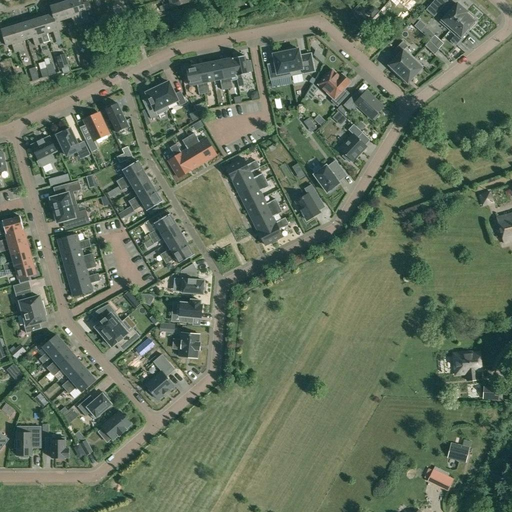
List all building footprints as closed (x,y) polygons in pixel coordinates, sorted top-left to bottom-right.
[(58,0),(49,3),(52,11),(58,30),(63,28),(60,20),(66,18),(60,0),(58,0)] [(71,0),(60,0),(66,18),(72,16),(76,30),(80,28),(78,24),(79,23),(71,0)] [(83,0),(71,0),(79,23),(94,19),(89,1),(84,3),(83,0)] [(163,6),(164,10),(193,1),(192,0),(169,0),(171,3),(163,6)] [(434,0),(427,9),(434,16),(447,1),(445,0),(434,0)] [(450,30),(467,11),(459,5),(458,7),(456,5),(440,22),(450,30)] [(374,15),(378,10),(374,6),(369,11),(374,15)] [(52,11),(42,14),(48,32),(54,31),(56,39),(61,37),(58,30),(52,11)] [(467,11),(450,30),(456,35),(451,41),(455,45),(461,39),(460,38),(469,28),(471,29),(476,23),(472,20),(474,18),(467,11)] [(48,32),(42,14),(32,17),(40,44),(50,41),(48,32)] [(32,17),(21,20),(27,39),(33,37),(35,45),(40,44),(32,17)] [(11,23),(19,50),(24,49),(21,41),(27,39),(21,20),(11,23)] [(424,27),(423,24),(420,21),(415,26),(420,31),(424,27)] [(15,52),(19,50),(11,23),(1,26),(7,45),(12,43),(15,52)] [(435,35),(430,41),(436,46),(441,41),(435,35)] [(390,69),(397,76),(414,57),(405,49),(408,46),(403,41),(394,50),(399,55),(389,65),(391,67),(390,69)] [(436,46),(430,41),(425,46),(435,56),(441,50),(436,46)] [(284,50),(290,76),(315,71),(311,54),(300,56),(299,49),(293,50),(293,48),(284,50)] [(277,79),(290,76),(284,50),(278,51),(279,53),(273,54),(275,62),(267,64),(270,80),(277,79)] [(315,67),(327,67),(328,51),(316,50),(315,67)] [(68,67),(64,54),(56,57),(60,69),(68,67)] [(245,56),(233,58),(236,76),(238,87),(244,86),(242,75),(249,74),(245,56)] [(414,57),(397,76),(404,82),(406,81),(408,82),(412,77),(413,78),(417,73),(423,66),(414,57)] [(233,58),(222,60),(227,89),(233,88),(231,77),(236,76),(233,58)] [(0,62),(0,63),(2,69),(12,66),(10,59),(0,62)] [(222,60),(210,63),(214,81),(220,79),(222,90),(227,89),(222,60)] [(47,65),(47,67),(50,75),(56,73),(53,63),(47,65)] [(210,63),(199,65),(204,94),(210,93),(208,82),(214,81),(210,63)] [(199,95),(204,94),(199,65),(187,68),(190,85),(197,84),(199,95)] [(35,67),(29,69),(33,80),(39,79),(35,67)] [(41,69),(40,70),(43,77),(50,75),(47,67),(41,69)] [(344,89),(350,82),(342,75),(340,77),(332,70),(329,74),(327,72),(321,79),(323,80),(319,85),(333,99),(331,101),(337,106),(349,94),(344,89)] [(26,74),(20,76),(22,85),(29,83),(26,74)] [(165,81),(157,85),(166,106),(177,100),(180,106),(186,103),(181,91),(175,94),(169,82),(167,83),(165,81)] [(166,106),(157,85),(148,89),(149,92),(146,93),(149,99),(152,105),(146,108),(151,119),(158,116),(157,115),(168,110),(166,106)] [(355,103),(372,119),(383,107),(366,91),(357,100),(352,96),(343,105),(349,110),(355,103)] [(116,132),(129,126),(118,103),(116,104),(115,103),(106,107),(107,109),(105,109),(116,132)] [(253,106),(254,115),(265,114),(265,105),(253,106)] [(340,106),(337,109),(343,114),(346,111),(340,106)] [(217,118),(222,131),(227,129),(225,125),(239,119),(235,110),(217,118)] [(335,120),(341,114),(339,111),(332,117),(335,120)] [(95,140),(109,133),(99,113),(84,120),(89,132),(83,135),(91,151),(98,148),(95,140)] [(321,126),(325,122),(321,117),(317,122),(321,126)] [(376,130),(371,123),(364,128),(370,135),(376,130)] [(367,146),(358,137),(362,132),(354,124),(348,130),(352,135),(339,149),(344,154),(343,156),(349,162),(351,160),(352,161),(367,146)] [(67,156),(80,150),(84,157),(90,154),(84,142),(78,145),(70,128),(63,132),(64,132),(57,135),(62,146),(66,154),(67,156)] [(194,133),(188,137),(204,162),(216,155),(206,138),(200,142),(194,133)] [(44,166),(55,161),(51,154),(57,151),(50,137),(43,140),(43,139),(39,141),(40,141),(33,144),(40,159),(41,160),(39,161),(41,166),(43,165),(44,166)] [(204,162),(188,137),(182,140),(187,149),(182,153),(192,170),(204,162)] [(247,140),(236,145),(238,151),(250,145),(247,140)] [(182,153),(176,144),(170,148),(175,157),(168,161),(179,178),(192,170),(182,153)] [(133,156),(128,145),(122,148),(124,153),(127,159),(133,156)] [(141,145),(133,149),(135,156),(144,153),(141,145)] [(120,162),(127,159),(124,153),(117,156),(117,157),(120,162)] [(233,181),(250,172),(260,167),(256,161),(247,166),(243,158),(226,167),(233,181)] [(327,192),(328,191),(330,193),(335,189),(334,187),(339,183),(335,177),(343,171),(336,160),(327,166),(326,165),(314,175),(327,192)] [(116,181),(119,186),(144,171),(138,161),(122,170),(126,176),(116,181)] [(132,185),(135,190),(150,181),(144,171),(119,186),(122,191),(132,185)] [(253,178),(250,172),(233,181),(239,193),(266,180),(263,173),(253,178)] [(59,177),(61,183),(70,181),(68,175),(59,177)] [(93,176),(87,177),(90,189),(99,186),(93,176)] [(53,208),(54,210),(77,204),(74,192),(82,190),(79,180),(61,185),(63,194),(50,198),(51,200),(49,200),(51,209),(53,208)] [(269,186),(266,180),(239,193),(245,206),(263,197),(260,191),(269,186)] [(131,206),(156,191),(150,181),(135,190),(138,196),(128,201),(131,206)] [(324,206),(312,185),(306,188),(309,194),(297,200),(301,207),(299,208),(306,220),(315,215),(314,214),(319,211),(318,209),(324,206)] [(15,204),(27,199),(23,189),(11,193),(15,204)] [(156,191),(131,206),(134,211),(144,205),(147,211),(162,201),(156,191)] [(478,194),(482,207),(494,203),(491,191),(478,194)] [(6,195),(0,198),(0,205),(1,207),(10,203),(6,195)] [(110,205),(105,197),(101,198),(104,206),(110,205)] [(266,204),(263,197),(245,206),(252,219),(279,206),(276,199),(266,204)] [(77,204),(54,210),(54,212),(52,213),(55,221),(57,221),(57,223),(70,219),(73,228),(90,223),(86,209),(79,211),(77,204)] [(282,212),(279,206),(252,219),(258,231),(276,223),(273,216),(282,212)] [(119,213),(123,220),(128,217),(124,210),(119,213)] [(511,213),(497,218),(504,244),(511,241),(511,213)] [(148,234),(151,239),(176,224),(169,214),(154,223),(158,229),(148,234)] [(0,234),(6,233),(23,228),(20,216),(2,221),(4,228),(0,228),(0,234)] [(276,223),(258,231),(265,245),(271,242),(271,244),(278,241),(277,239),(283,236),(279,229),(288,225),(285,218),(276,223)] [(163,238),(167,243),(182,234),(176,224),(151,239),(154,244),(163,238)] [(0,240),(0,246),(26,239),(23,228),(6,233),(7,239),(0,240)] [(62,253),(62,254),(81,249),(91,246),(89,239),(84,240),(79,242),(77,236),(77,234),(58,240),(61,250),(62,253)] [(160,254),(163,259),(188,244),(182,234),(167,243),(170,249),(160,254)] [(26,239),(0,246),(0,252),(10,249),(12,255),(29,250),(26,239)] [(188,244),(163,259),(166,264),(175,258),(179,264),(194,255),(188,244)] [(65,264),(66,268),(67,268),(95,260),(93,253),(87,255),(83,256),(82,254),(81,249),(62,254),(65,264)] [(32,262),(29,250),(12,255),(14,261),(3,264),(4,270),(32,262)] [(67,272),(70,282),(88,277),(87,271),(86,269),(91,268),(96,267),(95,260),(67,268),(66,268),(67,272)] [(139,265),(149,281),(155,277),(145,261),(139,265)] [(32,262),(4,270),(6,275),(17,272),(18,278),(36,274),(32,262)] [(179,292),(203,294),(203,291),(205,291),(205,290),(206,284),(204,284),(204,281),(196,280),(197,274),(196,274),(197,270),(193,264),(181,271),(179,292)] [(88,277),(70,282),(70,283),(71,285),(74,296),(92,291),(91,285),(90,283),(95,282),(100,281),(98,274),(88,277)] [(13,286),(15,293),(31,289),(28,281),(13,286)] [(18,302),(21,314),(45,308),(43,300),(41,301),(39,296),(18,302)] [(136,308),(141,303),(137,299),(132,303),(136,308)] [(194,317),(201,318),(202,304),(200,304),(201,301),(191,300),(191,303),(181,302),(179,322),(193,323),(194,317)] [(109,304),(98,310),(105,318),(101,321),(101,322),(95,327),(104,337),(122,321),(114,312),(115,311),(109,304)] [(45,308),(21,314),(24,326),(32,324),(34,331),(42,329),(40,322),(46,320),(45,315),(47,315),(45,308)] [(153,315),(150,318),(156,325),(159,322),(153,315)] [(130,331),(122,321),(104,337),(107,340),(112,347),(118,342),(119,342),(121,340),(128,347),(140,337),(133,328),(130,331)] [(175,324),(161,323),(160,331),(174,332),(175,324)] [(179,356),(197,358),(198,350),(200,350),(200,343),(199,343),(199,334),(181,333),(179,356)] [(43,363),(51,356),(65,344),(57,335),(43,347),(48,352),(39,359),(43,363)] [(65,344),(51,356),(55,361),(47,368),(50,372),(72,353),(65,344)] [(12,355),(16,359),(26,351),(22,347),(12,355)] [(472,353),(472,352),(453,354),(455,375),(467,373),(467,380),(477,379),(476,371),(481,370),(479,353),(472,353)] [(72,353),(50,372),(54,376),(62,369),(66,374),(80,362),(72,353)] [(162,395),(168,390),(168,389),(174,385),(167,376),(175,369),(162,354),(153,362),(162,372),(145,385),(157,399),(162,395)] [(80,362),(66,374),(70,378),(62,386),(66,390),(88,371),(80,362)] [(19,381),(27,374),(17,363),(9,370),(19,381)] [(96,380),(88,371),(66,390),(69,394),(77,387),(82,392),(96,380)] [(492,388),(491,399),(502,399),(502,388),(492,388)] [(89,413),(94,419),(111,404),(108,400),(110,399),(104,393),(93,402),(88,397),(78,406),(86,416),(89,413)] [(45,397),(38,403),(42,407),(49,402),(45,397)] [(120,411),(102,427),(113,439),(118,435),(119,436),(126,430),(125,429),(131,424),(120,411)] [(65,417),(70,423),(75,418),(70,412),(65,417)] [(41,447),(40,427),(27,427),(27,433),(17,433),(17,440),(15,440),(15,448),(17,448),(17,455),(20,455),(20,457),(28,457),(28,455),(31,455),(31,447),(41,447)] [(0,449),(1,450),(9,439),(3,434),(0,437),(0,449)] [(52,450),(52,458),(65,458),(65,457),(69,457),(69,448),(65,448),(65,438),(45,438),(45,450),(52,450)] [(86,440),(80,443),(86,455),(92,452),(86,440)] [(465,461),(469,448),(451,443),(448,457),(465,461)] [(73,448),(76,453),(82,449),(79,444),(73,448)] [(427,481),(448,491),(454,478),(433,468),(427,481)]
